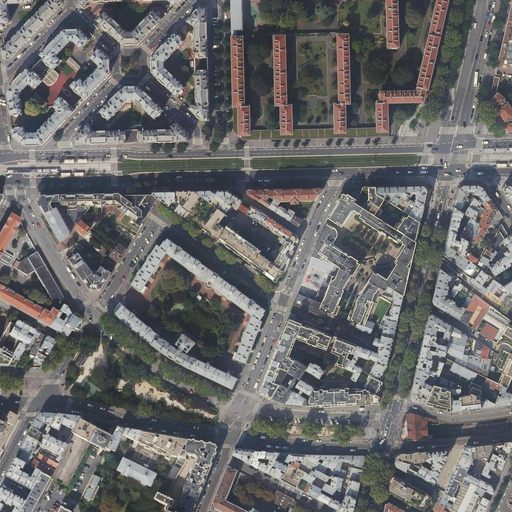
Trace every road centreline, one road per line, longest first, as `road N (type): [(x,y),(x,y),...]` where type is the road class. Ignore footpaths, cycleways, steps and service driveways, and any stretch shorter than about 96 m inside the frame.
road 1 (primary): [(392,402),(445,170)]
road 2 (primary): [(452,145),(226,153)]
road 3 (primary): [(129,179),(336,172)]
road 4 (residential): [(36,404),(228,437)]
road 5 (residential): [(241,405),(147,358),(93,316)]
road 6 (residential): [(226,153),(218,0)]
road 7 (residential): [(228,437),(380,447)]
road 8 (residential): [(160,215),(283,304)]
road 9 (residential): [(387,417),(241,405)]
road 10 (residential): [(283,304),(336,172)]
road 11 (residential): [(93,316),(22,198)]
road 12 (primary): [(198,153),(64,154)]
road 13 (residential): [(380,447),(511,434)]
road 14 (residential): [(462,0),(440,90),(459,116)]
road 15 (residential): [(511,411),(449,418),(392,402)]
road 16 (residential): [(93,316),(160,215)]
road 17 (residential): [(331,511),(223,456)]
